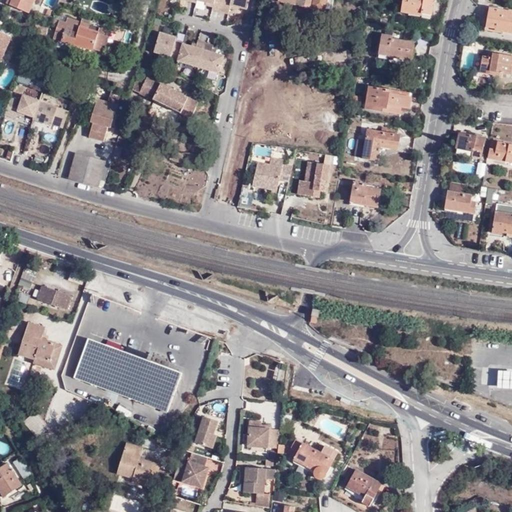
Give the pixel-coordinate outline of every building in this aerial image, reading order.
[(12,0),(11,5),(29,13),(34,0),(12,0)] [(183,0),(229,11),(230,5),(247,9),(249,0),(183,0)] [(326,8),(327,0),(279,0),(281,0),(286,1),(297,3),(298,6),(323,11),(326,8)] [(431,15),(433,0),(402,0),(401,12),(422,15),(422,13),(431,15)] [(511,33),(511,12),(490,8),(486,26),(496,28),(495,30),(511,33)] [(79,26),(81,20),(70,17),(67,22),(60,20),(54,37),(105,52),(111,30),(91,23),(89,29),(79,26)] [(91,23),(81,20),(79,26),(89,29),(91,23)] [(0,58),(3,60),(11,38),(0,33),(0,30),(0,29),(0,58)] [(161,32),(156,51),(180,58),(185,42),(177,40),(178,37),(161,32)] [(412,62),(416,44),(392,39),(393,36),(383,35),(379,53),(392,56),(393,58),(412,62)] [(350,63),(348,52),(335,54),(336,64),(350,63)] [(511,56),(490,52),(489,57),(482,56),(479,71),(491,73),(491,70),(510,74),(511,66),(511,56)] [(42,78),(45,68),(33,65),(30,74),(42,78)] [(137,79),(134,89),(157,101),(182,114),(192,119),(200,103),(156,78),(155,80),(150,77),(146,83),(137,79)] [(366,106),(382,110),(383,103),(401,107),(407,108),(410,97),(408,96),(408,93),(370,86),(366,106)] [(6,111),(62,129),(69,109),(22,93),(20,100),(11,97),(6,111)] [(111,128),(117,106),(98,100),(91,123),(94,124),(90,138),(104,142),(109,128),(111,128)] [(182,114),(157,101),(154,107),(178,120),(182,114)] [(383,103),(382,110),(400,114),(401,107),(383,103)] [(398,135),(399,129),(387,128),(386,132),(369,129),(362,159),(373,162),(377,142),(400,147),(402,135),(398,135)] [(145,145),(149,132),(139,129),(135,140),(145,145)] [(482,159),(486,137),(460,132),(457,149),(473,152),(472,157),(482,159)] [(511,162),(511,144),(493,141),(490,158),(511,162)] [(182,163),(185,157),(175,152),(171,158),(182,163)] [(71,178),(100,186),(106,162),(79,155),(71,178)] [(284,162),(258,157),(252,185),(278,191),(284,162)] [(324,198),(330,163),(303,159),(297,193),(324,198)] [(206,183),(204,171),(193,172),(194,184),(206,183)] [(376,209),(380,191),(362,188),(364,184),(353,182),(348,202),(358,204),(357,206),(376,209)] [(465,184),(450,182),(449,191),(463,194),(465,184)] [(493,201),(494,188),(481,187),(481,201),(493,201)] [(463,194),(449,191),(446,208),(462,210),(461,212),(476,214),(477,201),(472,200),(473,195),(463,194)] [(511,203),(497,202),(496,212),(511,214),(511,203)] [(511,214),(496,212),(493,233),(504,234),(504,232),(511,232),(511,214)] [(36,274),(24,270),(19,283),(31,286),(36,274)] [(38,299),(68,309),(72,294),(43,285),(38,299)] [(319,310),(313,308),(311,315),(317,317),(319,310)] [(51,357),(57,360),(61,345),(41,338),(45,327),(28,321),(17,353),(33,359),(35,355),(50,360),(51,357)] [(73,376),(144,402),(155,406),(167,411),(181,372),(87,338),(73,376)] [(130,338),(128,351),(153,356),(156,343),(130,338)] [(54,369),(57,360),(51,357),(50,360),(35,355),(33,359),(32,362),(54,369)] [(264,404),(264,420),(280,420),(280,403),(264,404)] [(24,418),(33,429),(44,421),(35,410),(24,418)] [(293,422),(282,415),(280,434),(290,436),(293,422)] [(216,436),(214,435),(211,434),(212,431),(215,432),(218,421),(205,417),(204,420),(194,416),(190,431),(199,434),(196,443),(212,449),(216,436)] [(33,429),(39,437),(45,422),(44,421),(33,429)] [(45,422),(39,437),(41,439),(52,431),(45,422)] [(258,445),(258,448),(277,449),(278,430),(271,430),(260,429),(261,426),(261,423),(249,422),(247,444),(258,445)] [(333,461),(295,441),(289,453),(291,455),(289,459),(315,472),(314,474),(314,477),(316,479),(319,481),(321,481),(323,480),(325,477),(333,461)] [(140,481),(152,485),(159,461),(139,454),(141,447),(125,442),(115,472),(131,478),(132,474),(141,477),(140,481)] [(192,453),(189,461),(205,467),(207,458),(192,453)] [(32,474),(22,458),(16,462),(26,478),(32,474)] [(205,467),(189,461),(188,465),(179,462),(174,478),(193,484),(194,480),(204,483),(206,475),(204,474),(206,467),(205,467)] [(24,485),(10,463),(0,469),(0,488),(6,497),(24,485)] [(275,480),(276,470),(245,468),(244,484),(248,484),(247,494),(256,494),(263,495),(264,480),(267,480),(275,480)] [(383,484),(356,470),(347,487),(365,497),(362,503),(370,507),(383,484)] [(256,494),(256,503),(269,505),(270,495),(266,495),(263,495),(256,494)]
